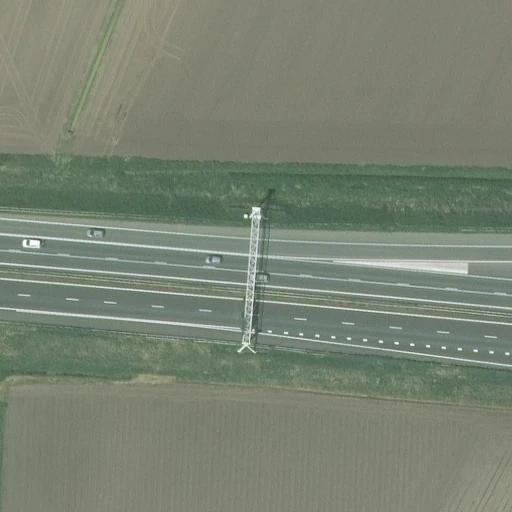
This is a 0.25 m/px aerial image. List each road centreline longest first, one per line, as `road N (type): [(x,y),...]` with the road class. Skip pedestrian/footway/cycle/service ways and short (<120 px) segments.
road 1 (motorway): [(0,297),(511,343)]
road 2 (motorway): [(511,297),(0,252)]
road 3 (motorway): [(511,256),(0,235)]
